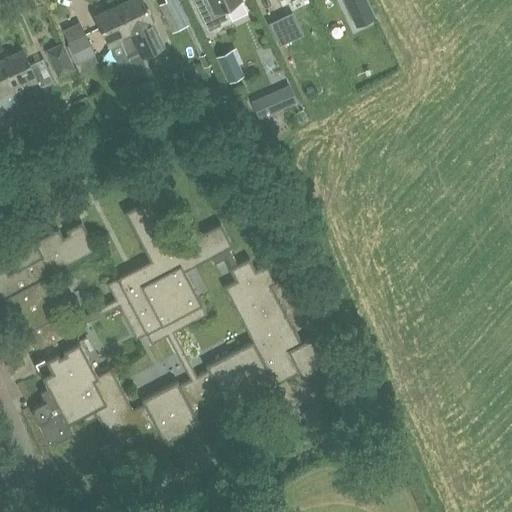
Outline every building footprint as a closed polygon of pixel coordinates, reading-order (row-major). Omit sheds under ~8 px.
[(141,0),(127,0),(117,5),(140,56),(145,66),(146,68),(149,67),(143,55),(149,52),(156,48),(163,45),(154,26),(141,0)] [(204,0),(195,5),(207,30),(231,19),(224,6),(236,0),(204,0)] [(365,0),(343,0),(356,25),(374,17),(365,0)] [(442,0),(422,9),(440,47),(463,37),(451,12),(462,7),(458,0),(442,0)] [(465,0),(466,1),(467,0),(478,0),(488,21),(511,10),(506,0),(465,0)] [(117,5),(94,16),(109,47),(122,41),(126,51),(125,52),(129,61),(133,71),(135,73),(146,68),(145,66),(140,56),(117,5)] [(397,10),(385,16),(395,38),(406,33),(417,58),(440,47),(422,9),(401,19),(397,10)] [(279,17),(267,23),(278,45),(290,40),(279,17)] [(95,54),(84,32),(67,41),(77,63),(95,54)] [(47,49),(59,76),(76,68),(64,41),(47,49)] [(237,62),(230,48),(216,55),(228,81),(243,74),(237,62)] [(21,50),(0,60),(0,62),(18,102),(27,120),(47,111),(41,99),(33,103),(25,86),(36,81),(21,50)] [(0,62),(0,110),(7,107),(18,102),(0,62)] [(149,79),(135,86),(139,95),(154,89),(149,79)] [(27,120),(18,102),(7,107),(11,116),(7,118),(11,127),(27,120)] [(474,112),(451,122),(469,160),(490,150),(494,159),(506,153),(496,132),(485,137),(474,112)] [(451,122),(428,133),(440,158),(429,163),(439,185),(451,179),(447,170),(469,160),(451,122)] [(312,126),(290,136),(296,148),(304,144),(314,165),(352,148),(342,125),(317,137),(312,126)] [(352,148),(314,165),(324,187),(316,191),(321,203),(343,193),(338,182),(363,170),(352,148)] [(497,215),(467,228),(478,251),(511,235),(511,213),(511,210),(511,209),(511,194),(492,204),(497,215)] [(350,196),(328,206),(334,219),(343,214),(352,236),(391,218),(380,195),(355,207),(350,196)] [(391,218),(352,236),(362,257),(354,261),(359,273),(381,263),(376,252),(401,241),(391,218)] [(511,235),(478,251),(478,252),(483,250),(493,272),(511,262),(511,235)] [(379,271),(358,281),(363,293),(372,289),(382,310),(424,291),(414,268),(384,282),(379,271)] [(424,291),(382,310),(392,332),(383,336),(389,348),(410,338),(405,327),(431,315),(420,294),(425,292),(424,291)] [(417,341),(396,351),(401,364),(410,360),(420,381),(458,363),(447,340),(422,352),(417,341)] [(458,363),(420,381),(430,402),(421,406),(427,418),(449,408),(444,397),(469,386),(458,363)] [(302,415),(310,430),(329,420),(321,404),(302,415)] [(447,416),(425,426),(431,438),(439,434),(449,455),(492,436),(491,435),(487,437),(477,415),(452,427),(447,416)] [(492,436),(449,455),(459,477),(451,481),(456,493),(478,483),(473,472),(502,458),(492,436)] [(485,486),(463,496),(469,509),(478,505),(480,511),(511,511),(511,486),(490,497),(485,486)]
